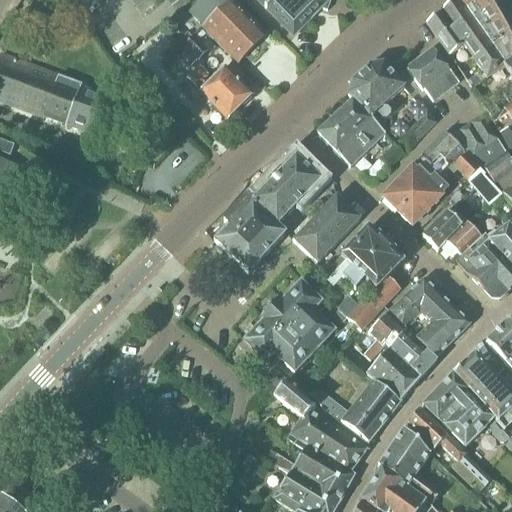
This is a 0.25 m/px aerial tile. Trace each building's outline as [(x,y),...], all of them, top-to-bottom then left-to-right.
[(320,0),(255,0),(265,9),(264,11),(266,13),(268,12),(293,38),(319,13),(328,15),(330,5),(322,2),(322,1),(320,0)] [(505,67),(493,49),(460,0),(456,0),(428,25),(451,59),(466,48),(488,79),(505,67)] [(511,35),(511,16),(502,0),(460,0),(493,49),(511,35)] [(202,30),(237,65),(267,36),(232,1),(202,30)] [(511,62),(511,35),(493,49),(505,67),(511,62)] [(191,68),(207,54),(193,39),(191,41),(186,36),(172,50),(191,68)] [(15,42),(12,51),(32,56),(38,43),(17,38),(15,42)] [(459,86),(435,51),(408,71),(423,93),(425,93),(433,105),(459,86)] [(0,56),(0,102),(102,140),(115,103),(79,90),(80,86),(0,56)] [(350,99),(371,120),(376,116),(384,125),(390,119),(391,114),(388,111),(384,111),(383,112),(382,111),(406,90),(385,66),(371,69),(354,85),(350,99)] [(250,99),(252,97),(226,71),(210,87),(204,81),(207,77),(200,70),(187,82),(195,89),(199,85),(205,91),(200,96),(226,122),(240,109),(244,107),(251,102),(250,99)] [(386,136),(354,104),(319,136),(351,170),(386,136)] [(511,106),(492,120),(495,124),(508,116),(511,121),(511,122),(508,125),(511,130),(511,129),(511,106)] [(399,144),(408,153),(435,125),(427,116),(399,144)] [(466,158),(478,170),(505,154),(482,119),(449,139),(455,145),(456,144),(464,152),(467,156),(466,158)] [(502,136),(511,152),(511,133),(510,131),(502,136)] [(422,161),(382,200),(397,215),(419,191),(422,194),(446,171),(452,164),(461,155),(464,152),(456,144),(455,145),(449,139),(445,135),(421,160),(422,161)] [(14,147),(0,141),(0,154),(10,158),(14,147)] [(403,156),(394,147),(385,155),(395,165),(403,156)] [(462,156),(454,165),(475,186),(484,177),(462,156)] [(511,164),(507,156),(485,171),(495,186),(511,174),(511,164)] [(321,183),(296,159),(252,203),(247,197),(223,221),(229,227),(213,243),(248,276),(287,236),(278,227),(321,183)] [(0,215),(18,170),(0,163),(0,215)] [(452,178),(446,171),(422,194),(419,191),(397,215),(412,230),(449,192),(444,186),(452,178)] [(511,190),(502,197),(511,209),(511,190)] [(361,221),(337,198),(292,244),(317,268),(361,221)] [(467,223),(454,208),(423,240),(437,254),(446,245),(467,223)] [(482,239),(467,223),(446,245),(460,260),(469,252),(482,239)] [(511,232),(508,228),(498,236),(495,233),(488,239),(490,242),(488,244),(489,245),(511,271),(511,232)] [(377,240),(368,231),(322,279),(338,294),(347,284),(355,292),(365,282),(375,292),(376,293),(387,281),(403,265),(393,255),(395,254),(379,239),(377,240)] [(498,302),(511,291),(511,271),(489,245),(475,258),(469,252),(460,260),(455,265),(490,302),(498,302)] [(375,292),(347,321),(361,333),(400,293),(387,281),(376,293),(375,292)] [(410,334),(436,359),(466,328),(466,323),(423,282),(388,314),(406,331),(415,322),(413,321),(420,314),(425,319),(410,334)] [(300,283),(281,303),(279,300),(278,301),(302,325),(293,333),(315,354),(335,333),(314,313),(322,303),(300,283)] [(293,333),(302,325),(278,301),(261,318),(291,348),(280,361),(294,375),(315,354),(293,333)] [(406,331),(388,314),(368,336),(377,344),(363,357),(371,364),(372,362),(380,353),(385,347),(391,353),(421,381),(437,363),(434,360),(405,334),(407,332),(406,331)] [(291,348),(261,318),(260,319),(263,322),(244,343),(266,364),(274,355),(280,361),(291,348)] [(511,328),(508,324),(485,346),(511,373),(511,328)] [(391,353),(385,347),(380,353),(372,362),(376,366),(365,377),(374,384),(400,404),(421,381),(391,353)] [(511,398),(474,357),(452,377),(485,412),(497,425),(508,415),(511,419),(511,398)] [(276,376),(263,392),(301,419),(298,424),(310,432),(318,419),(311,414),(315,410),(289,385),(286,383),(276,376)] [(485,412),(452,377),(422,408),(455,441),(485,412)] [(374,384),(341,425),(367,445),(400,404),(374,384)] [(465,457),(419,412),(412,420),(406,427),(433,453),(439,447),(457,465),(487,494),(494,486),(465,457)] [(366,452),(318,419),(310,432),(298,424),(286,441),(304,452),(307,448),(307,449),(307,448),(328,461),(330,457),(336,461),(334,466),(350,475),(366,452)] [(431,457),(403,432),(392,449),(404,458),(402,461),(407,464),(406,466),(410,469),(408,471),(417,477),(431,457)] [(404,458),(392,449),(377,470),(431,508),(440,495),(417,477),(408,471),(410,469),(406,466),(407,464),(402,461),(404,458)] [(325,466),(304,452),(295,467),(277,455),(271,465),(289,477),(310,488),(314,482),(342,499),(354,477),(350,475),(334,466),(336,461),(330,457),(328,461),(325,466)] [(420,511),(425,506),(376,471),(367,487),(370,489),(362,504),(373,511),(420,511)] [(310,488),(289,477),(273,501),(290,511),(334,511),(342,499),(314,482),(310,488)] [(0,500),(0,511),(30,511),(37,505),(22,494),(11,508),(1,500),(0,500)]
